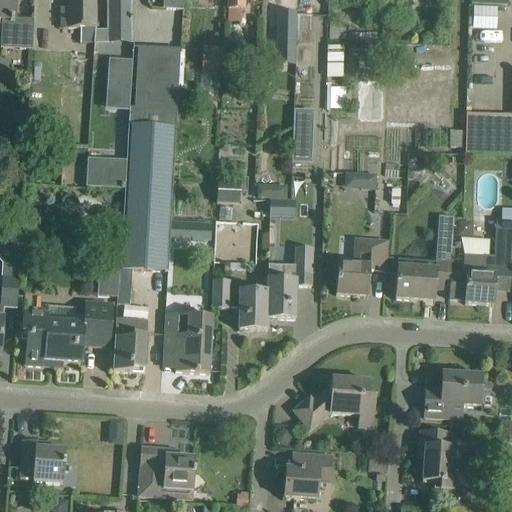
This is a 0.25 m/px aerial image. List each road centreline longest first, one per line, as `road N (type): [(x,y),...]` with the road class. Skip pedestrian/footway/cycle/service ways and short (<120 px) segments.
road 1 (residential): [(402,335),(392,511)]
road 2 (residential): [(402,335),(340,337),(263,397)]
road 3 (residential): [(263,397),(216,413),(132,407)]
road 4 (residential): [(132,407),(5,398)]
